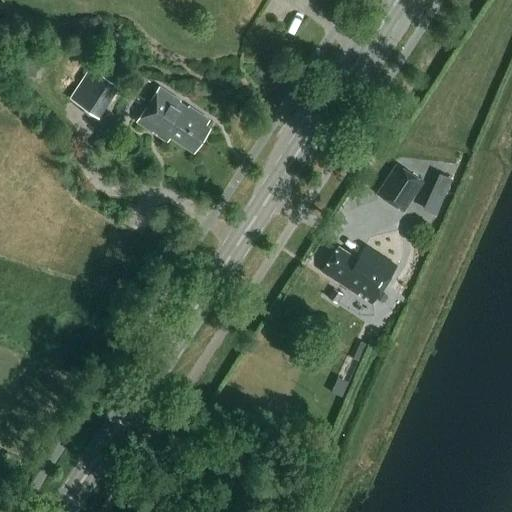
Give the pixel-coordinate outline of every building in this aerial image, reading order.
[(28,48),(28,73),(44,73),(45,48),(28,48)] [(99,71),(91,66),(70,97),(100,117),(121,85),(117,82),(122,74),(104,63),(99,71)] [(207,128),(211,122),(162,90),(140,124),(159,137),(163,132),(194,153),(209,130),(207,128)] [(397,164),(378,194),(404,211),(423,181),(397,164)] [(440,214),(449,196),(437,190),(428,208),(440,214)] [(372,302),(396,266),(365,246),(357,258),(339,246),(323,270),(372,302)] [(333,287),(328,297),(337,302),(343,293),(333,287)]
